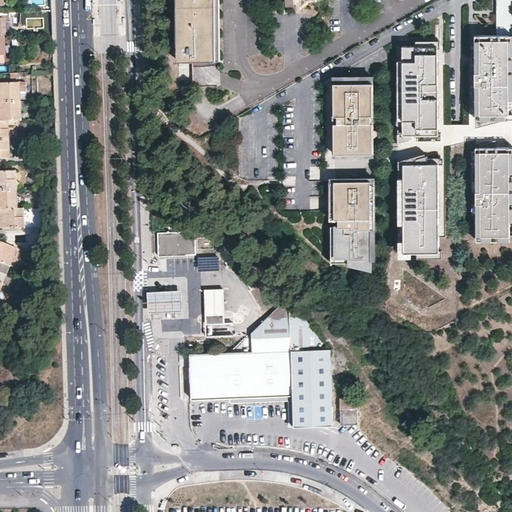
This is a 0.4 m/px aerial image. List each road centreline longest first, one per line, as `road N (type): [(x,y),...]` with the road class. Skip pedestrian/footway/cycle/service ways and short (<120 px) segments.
road 1 (secondary): [(84,277),(71,0)]
road 2 (residential): [(193,461),(309,471),(377,511)]
road 3 (secondary): [(93,457),(102,448),(98,342),(93,288),(84,277)]
road 4 (secondary): [(84,277),(83,417),(93,457)]
road 5 (residential): [(139,282),(145,454)]
road 6 (unknown): [(191,280),(232,278),(243,289),(235,321),(220,325),(192,313)]
